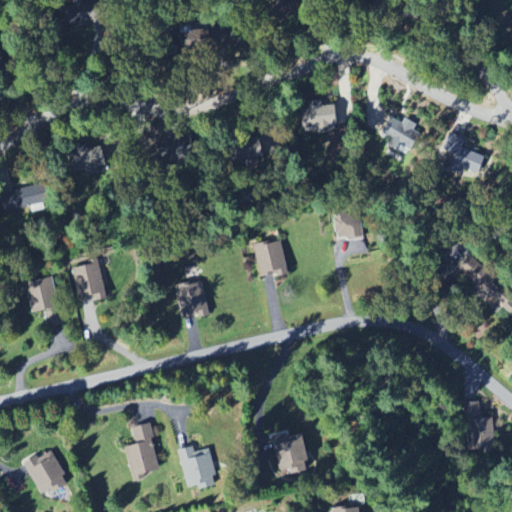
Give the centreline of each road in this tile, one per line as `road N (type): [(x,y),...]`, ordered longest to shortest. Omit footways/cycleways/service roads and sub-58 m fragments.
road 1 (residential): [(511,395),(442,337),(406,328),(0,404)]
road 2 (residential): [(511,122),(378,60),(355,57),(203,106),(77,108),(0,136)]
road 3 (residential): [(511,115),(441,0)]
